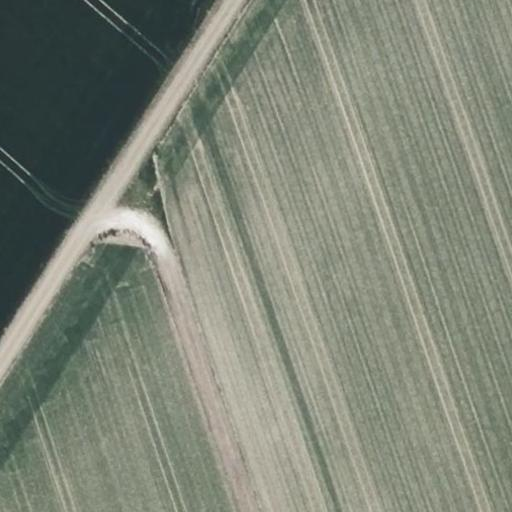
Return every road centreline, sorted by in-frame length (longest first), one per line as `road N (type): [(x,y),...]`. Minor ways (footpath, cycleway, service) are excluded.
road 1 (track): [(0,360),(230,0)]
road 2 (track): [(127,161),(246,511)]
